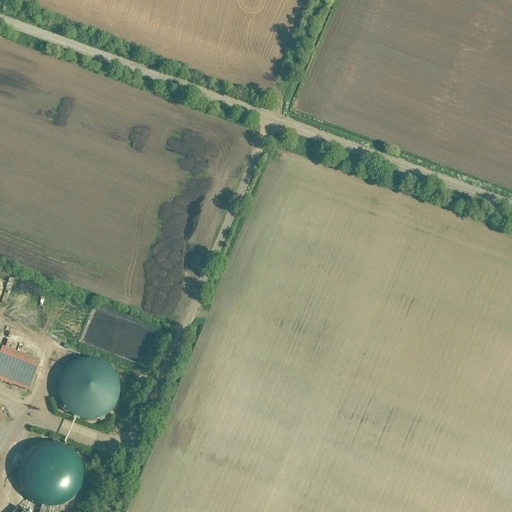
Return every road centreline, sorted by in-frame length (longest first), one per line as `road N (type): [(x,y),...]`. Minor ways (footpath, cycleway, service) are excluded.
road 1 (unclassified): [(0,21),(511,207)]
road 2 (track): [(323,0),(272,121)]
